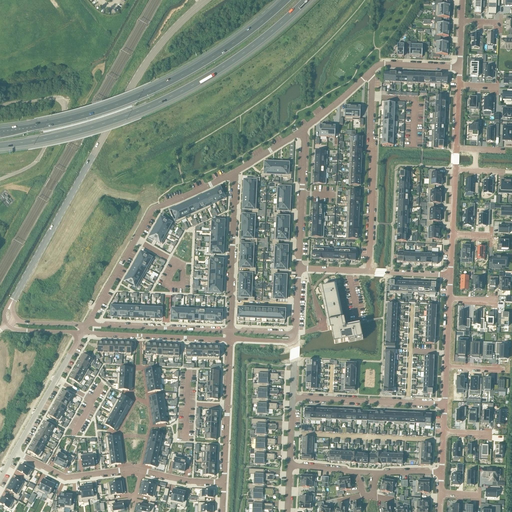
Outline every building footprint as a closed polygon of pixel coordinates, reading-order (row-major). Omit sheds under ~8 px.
[(488,0),(488,4),(487,4),(487,9),(488,9),(488,14),(495,14),(496,7),(499,7),(499,0),(488,0)] [(450,6),(450,5),(442,5),(442,2),(436,2),(435,5),(436,5),(435,11),(450,12),(450,8),(450,6)] [(435,17),(435,20),(441,21),(441,18),(449,18),(449,15),(450,15),(450,12),(435,11),(435,17)] [(435,24),(434,30),(436,30),(449,30),(449,27),(449,24),(441,24),(441,21),(435,20),(435,24)] [(449,36),(448,36),(448,34),(449,34),(449,30),(436,30),(435,36),(434,35),(434,39),(440,39),(441,36),(449,37),(449,36)] [(472,42),(472,47),(474,48),(479,48),(479,46),(483,46),(483,37),(480,37),(480,34),(478,34),(473,33),(472,33),(472,38),(472,39),(472,42)] [(497,45),(497,42),(497,40),(494,39),(494,35),(487,34),(487,38),(486,38),(486,42),(487,42),(487,45),(487,46),(493,46),(493,45),(494,45),(497,45)] [(501,40),(501,49),(506,49),(506,50),(507,51),(508,51),(509,51),(510,51),(510,50),(510,49),(511,49),(511,36),(508,37),(508,41),(501,40)] [(448,43),(440,42),(440,39),(434,39),(434,42),(436,42),(436,48),(448,49),(449,45),(448,45),(448,43)] [(395,52),(397,52),(397,56),(398,56),(398,57),(402,57),(402,56),(403,56),(404,48),(407,48),(407,42),(404,42),(404,44),(398,44),(397,44),(397,48),(395,48),(395,52)] [(407,42),(407,48),(410,49),(409,57),(410,57),(410,56),(412,57),(416,57),(416,45),(410,45),(411,42),(407,42)] [(426,49),(426,43),(422,43),(422,45),(416,45),(416,57),(419,58),(419,57),(422,57),(422,49),(426,49)] [(433,54),(433,58),(440,58),(440,55),(448,55),(448,52),(448,53),(448,49),(436,48),(434,48),(433,54)] [(478,75),(481,75),(481,60),(470,60),(469,74),(471,74),(471,77),(478,78),(478,75)] [(482,64),(482,75),(485,75),(485,78),(493,78),(493,67),(486,67),(486,64),(482,64)] [(511,89),(509,90),(509,93),(503,93),(503,100),(506,100),(506,104),(511,104),(511,101),(511,100),(511,89)] [(476,103),(476,97),(470,97),(470,100),(469,100),(468,105),(469,105),(469,109),(479,110),(479,104),(476,103)] [(492,98),(484,98),(483,111),(494,112),(494,105),(491,105),(492,98)] [(352,120),(353,105),(348,105),(348,106),(345,106),(345,105),(344,120),(352,120)] [(357,105),(353,105),(352,120),(360,120),(361,106),(360,106),(357,106),(357,105)] [(503,113),(503,118),(511,118),(511,109),(507,109),(503,109),(503,113)] [(327,137),(328,124),(323,124),(323,125),(320,125),(319,137),(320,137),(327,137)] [(332,125),(328,124),(327,137),(335,137),(334,138),(335,138),(336,125),(335,125),(335,126),(332,126),(332,125)] [(468,126),(468,132),(472,132),(472,136),(478,136),(478,133),(481,133),(481,127),(478,126),(479,124),(472,124),(472,126),(468,126)] [(487,142),(489,142),(494,142),(494,138),(494,135),(498,135),(498,125),(494,125),(494,130),(490,130),(487,130),(487,134),(487,142)] [(503,141),(511,141),(511,127),(503,127),(503,126),(500,125),(500,134),(503,134),(503,141)] [(262,171),(261,178),(265,178),(265,177),(271,177),(271,174),(271,163),(266,162),(265,162),(265,171),(262,171)] [(282,175),(282,177),(285,177),(287,178),(287,179),(291,179),(291,172),(291,173),(288,172),(288,163),(282,163),(282,175)] [(435,170),(429,170),(429,173),(429,179),(443,180),(443,177),(442,176),(442,174),(435,173),(435,170)] [(244,180),(244,181),(244,187),(256,188),(257,188),(257,181),(260,181),(260,178),(253,178),(254,178),(253,179),(253,180),(253,181),(244,180)] [(443,183),(443,180),(429,179),(429,185),(428,185),(428,188),(434,188),(435,185),(441,186),(441,183),(443,183)] [(466,179),(465,185),(466,185),(466,188),(465,188),(468,189),(468,193),(474,193),(478,193),(478,186),(475,186),(475,184),(475,179),(466,179)] [(507,194),(508,181),(507,181),(507,180),(503,179),(503,181),(501,181),(501,187),(498,187),(498,193),(507,194)] [(493,180),(484,180),(483,194),(492,194),(493,180)] [(275,184),(275,187),(275,188),(276,188),(276,193),(276,194),(277,194),(290,194),(290,188),(291,188),(281,187),(281,185),(282,185),(275,184)] [(215,190),(220,201),(225,199),(220,188),(215,190)] [(441,195),(441,192),(434,191),(434,188),(428,188),(428,191),(428,197),(442,198),(442,195),(441,195)] [(215,190),(210,192),(215,203),(220,201),(215,190)] [(210,192),(205,195),(210,205),(215,203),(210,192)] [(205,195),(200,197),(206,210),(211,207),(210,205),(205,195)] [(200,197),(195,199),(201,212),(206,210),(200,197)] [(441,204),(441,201),(442,201),(442,198),(428,197),(429,197),(429,203),(427,203),(427,206),(434,206),(434,203),(441,204)] [(195,199),(190,201),(196,214),(201,212),(195,199)] [(190,201),(185,204),(190,214),(191,217),(196,214),(190,201)] [(243,209),(252,210),(252,213),(258,213),(259,211),(259,210),(258,210),(257,209),(257,203),(256,203),(243,203),(243,209)] [(185,204),(180,206),(185,217),(189,215),(190,214),(185,204)] [(274,210),(274,214),(280,214),(280,211),(290,211),(289,211),(289,205),(277,204),(276,210),(274,210)] [(180,206),(176,208),(181,221),(186,219),(185,217),(180,206)] [(440,213),(440,210),(433,210),(434,206),(427,206),(427,209),(427,215),(441,216),(441,213),(440,213)] [(501,211),(501,212),(501,216),(511,216),(511,206),(501,206),(501,209),(501,211)] [(176,208),(170,210),(174,218),(176,223),(181,221),(176,208)] [(463,216),(463,222),(464,222),(464,224),(464,226),(471,226),(471,221),(472,219),(474,219),(474,210),(472,210),(472,212),(464,211),(464,216),(463,216)] [(478,226),(478,227),(486,227),(486,223),(486,221),(486,218),(489,219),(490,219),(490,216),(490,212),(488,211),(487,211),(484,211),(484,212),(483,215),(482,215),(479,215),(478,226)] [(242,215),(242,216),(243,216),(242,222),(254,222),(257,222),(257,216),(258,216),(258,213),(252,213),(252,216),(245,215),(242,215)] [(274,214),(273,217),(277,217),(277,223),(289,224),(289,218),(289,217),(288,217),(280,217),(280,214),(274,214)] [(440,222),(440,219),(441,219),(441,216),(427,215),(427,221),(426,224),(433,224),(433,221),(440,222)] [(161,218),(158,222),(169,229),(172,224),(165,219),(161,218)] [(158,223),(155,227),(168,234),(171,229),(169,229),(158,222),(158,223)] [(499,226),(498,233),(509,234),(509,227),(511,226),(511,222),(505,222),(505,226),(499,226)] [(439,231),(439,228),(433,228),(433,224),(426,224),(426,227),(428,227),(428,233),(440,234),(441,231),(439,231)] [(155,227),(153,232),(165,239),(168,234),(155,227)] [(153,232),(150,237),(162,244),(163,243),(165,239),(153,232)] [(241,238),(241,239),(250,239),(251,239),(251,242),(257,242),(257,239),(256,239),(256,233),(255,233),(242,232),(242,238),(241,238)] [(439,240),(439,237),(440,237),(440,234),(428,233),(427,239),(426,239),(426,242),(432,243),(432,239),(439,240)] [(272,240),(272,243),(279,243),(279,240),(288,241),(288,240),(288,237),(288,235),(288,234),(274,234),(274,240),(272,240)] [(498,241),(498,251),(508,251),(509,239),(499,239),(499,241),(498,241)] [(241,245),(241,251),(254,251),(254,246),(257,246),(257,245),(257,242),(251,242),(250,245),(244,245),(241,245)] [(272,243),(272,246),(273,246),(273,253),(274,253),(287,253),(288,247),(284,246),(279,246),(279,243),(272,243)] [(470,254),(470,250),(470,246),(466,246),(462,245),(462,247),(463,247),(463,250),(461,250),(461,259),(469,259),(469,263),(472,263),(473,254),(470,254)] [(478,246),(477,260),(485,260),(485,247),(478,246)] [(432,252),(432,264),(437,264),(438,257),(441,257),(441,250),(438,250),(438,252),(432,252)] [(141,252),(138,257),(151,264),(154,259),(141,252)] [(138,257),(136,262),(148,269),(151,265),(151,264),(138,257)] [(489,263),(489,268),(500,269),(500,266),(506,266),(507,258),(501,258),(501,257),(497,257),(497,258),(492,258),(492,263),(489,263)] [(136,262),(133,267),(145,274),(148,270),(148,269),(136,262)] [(240,268),(249,268),(249,271),(256,272),(256,268),(252,268),(252,262),(241,262),(240,268)] [(271,269),(271,272),(277,273),(278,270),(287,270),(287,264),(274,263),(274,269),(271,269)] [(133,267),(130,272),(143,279),(145,274),(133,267)] [(240,274),(240,280),(253,281),(253,275),(256,275),(256,272),(249,271),(249,274),(242,274),(240,274)] [(130,272),(128,277),(140,284),(143,279),(130,272)] [(271,272),(271,276),(272,276),(272,282),(273,282),(286,282),(286,276),(287,276),(284,276),(277,276),(277,273),(271,272)] [(472,276),(472,284),(475,284),(475,290),(482,290),(482,286),(484,286),(484,279),(476,279),(476,276),(472,276)] [(498,276),(488,276),(488,283),(489,283),(489,290),(495,291),(495,285),(496,285),(498,285),(498,276)] [(128,277),(125,282),(137,289),(140,284),(128,277)] [(499,278),(498,290),(502,290),(502,291),(510,292),(511,279),(500,278),(499,278)] [(335,284),(322,287),(330,323),(328,323),(329,327),(330,330),(331,330),(333,337),(337,336),(339,343),(348,341),(363,338),(361,328),(360,324),(346,327),(346,326),(345,326),(344,326),(343,327),(343,325),(342,323),(342,320),(336,291),(335,292),(334,289),(336,289),(335,284)] [(239,297),(245,298),(248,298),(248,300),(254,301),(255,299),(255,298),(253,298),(253,295),(253,293),(253,292),(251,292),(239,291),(239,297)] [(270,298),(270,301),(276,302),(276,299),(286,299),(285,299),(286,293),(274,293),(271,292),(271,298),(270,298)] [(459,317),(458,321),(459,321),(459,326),(466,327),(466,328),(470,328),(470,323),(470,319),(466,319),(467,318),(467,312),(460,311),(460,317),(459,317)] [(477,312),(474,312),(473,325),(480,325),(480,330),(484,330),(484,319),(481,319),(481,312),(478,312),(477,312)] [(494,313),(488,313),(487,326),(497,326),(497,319),(494,319),(494,313)] [(498,315),(498,324),(500,324),(500,326),(508,326),(509,314),(501,313),(501,315),(498,315)] [(457,355),(457,357),(458,357),(465,357),(465,358),(465,356),(465,351),(468,351),(469,341),(459,341),(458,347),(458,350),(457,352),(458,352),(458,355),(457,355)] [(94,350),(92,354),(95,355),(97,352),(103,353),(104,342),(98,342),(98,344),(98,345),(98,348),(98,350),(94,350)] [(470,351),(470,357),(473,357),(473,358),(479,358),(479,357),(481,357),(481,345),(479,345),(479,343),(472,343),(472,346),(470,346),(470,351)] [(486,357),(486,359),(492,359),(492,352),(496,352),(496,343),(492,343),(492,344),(486,344),(486,347),(483,346),(482,357),(486,357)] [(499,355),(499,359),(507,359),(507,348),(507,346),(506,346),(504,346),(504,344),(500,344),(500,343),(499,344),(497,344),(497,343),(496,343),(496,352),(496,355),(499,355)] [(83,354),(81,359),(90,365),(92,366),(95,361),(93,359),(95,355),(92,354),(90,358),(89,358),(88,357),(85,355),(83,354)] [(81,359),(78,364),(87,369),(90,365),(81,359)] [(78,364),(75,369),(87,375),(89,370),(87,369),(78,364)] [(159,367),(144,370),(145,376),(160,373),(159,367)] [(75,369),(73,373),(84,380),(85,377),(87,375),(75,369)] [(253,369),(253,374),(259,374),(258,384),(263,384),(263,374),(268,374),(268,369),(253,369)] [(73,373),(70,379),(73,380),(76,383),(81,385),(84,380),(73,373)] [(263,374),(263,384),(268,384),(268,380),(278,380),(278,374),(268,374),(263,374)] [(464,384),(464,377),(457,377),(457,381),(456,381),(455,385),(457,385),(456,393),(463,394),(463,391),(467,391),(467,384),(464,384)] [(471,386),(470,391),(477,391),(477,395),(481,395),(481,385),(478,385),(478,378),(471,377),(471,383),(471,384),(471,385),(471,386)] [(482,380),(482,391),(490,391),(490,397),(494,397),(494,396),(494,391),(493,391),(493,385),(491,385),(491,378),(485,378),(485,380),(482,380)] [(494,396),(498,396),(498,392),(505,392),(506,388),(508,388),(508,380),(504,380),(505,379),(498,378),(498,386),(494,385),(494,391),(494,396)] [(162,384),(147,386),(148,393),(161,391),(160,385),(162,384)] [(253,384),(253,389),(258,389),(258,394),(258,399),(262,399),(263,388),(268,389),(268,384),(263,384),(258,384),(255,384),(254,384),(253,384)] [(263,388),(262,399),(267,399),(267,395),(277,395),(278,389),(268,389),(263,388)] [(60,396),(71,403),(71,402),(70,402),(73,397),(73,396),(63,391),(62,392),(60,396)] [(164,394),(148,397),(149,403),(165,400),(164,394)] [(117,399),(130,407),(133,402),(122,395),(119,400),(117,399)] [(57,401),(68,408),(68,407),(71,403),(60,396),(57,401)] [(117,399),(114,404),(125,410),(128,406),(130,407),(117,399)] [(252,399),(252,404),(257,404),(257,411),(257,414),(262,415),(262,403),(267,404),(267,399),(262,399),(258,399),(256,399),(252,399)] [(55,405),(54,406),(63,411),(66,407),(68,408),(57,401),(57,402),(55,405)] [(262,403),(262,415),(266,415),(267,410),(277,410),(277,404),(267,404),(262,403)] [(114,404),(112,409),(122,415),(125,410),(114,404)] [(480,404),(473,404),(473,410),(470,410),(469,422),(476,423),(476,418),(476,413),(480,413),(480,404)] [(482,411),(481,423),(489,424),(489,418),(489,415),(489,413),(493,413),(493,404),(488,404),(488,411),(482,411)] [(52,410),(52,411),(63,417),(62,416),(64,412),(63,411),(54,406),(52,410)] [(456,410),(456,422),(462,422),(462,415),(466,416),(466,408),(462,407),(462,410),(456,410)] [(109,414),(110,414),(120,420),(122,415),(112,409),(109,414)] [(52,411),(49,416),(59,422),(60,422),(63,417),(52,411)] [(504,412),(497,411),(496,424),(504,424),(503,424),(504,424),(504,411),(504,412)] [(106,418),(117,424),(120,420),(110,414),(107,419),(106,418)] [(106,418),(103,424),(114,430),(117,424),(106,418)] [(251,419),(251,424),(256,425),(256,434),(261,435),(261,424),(266,424),(266,420),(251,419)] [(45,422),(42,427),(53,433),(55,428),(54,427),(52,426),(45,422)] [(261,424),(261,435),(265,435),(266,430),(276,431),(276,425),(266,424),(261,424)] [(42,427),(40,431),(50,437),(53,433),(42,427)] [(40,432),(37,436),(47,442),(48,442),(46,441),(49,437),(50,438),(50,437),(40,431),(40,432)] [(150,431),(149,437),(163,441),(163,440),(161,440),(163,434),(150,431)] [(251,434),(250,439),(256,440),(256,443),(255,449),(260,449),(261,439),(265,439),(265,435),(261,435),(256,434),(253,434),(251,434)] [(121,435),(105,437),(106,444),(121,442),(121,435)] [(35,441),(45,447),(45,446),(47,442),(37,436),(35,441)] [(149,437),(149,438),(152,438),(150,443),(161,446),(163,441),(149,437)] [(261,439),(260,449),(265,450),(265,445),(275,446),(275,440),(265,439),(261,439)] [(34,441),(32,446),(43,453),(43,452),(42,452),(44,447),(45,447),(35,441),(34,441)] [(465,448),(465,452),(468,452),(468,455),(474,455),(474,458),(478,458),(478,453),(475,453),(475,451),(475,445),(468,445),(468,448),(465,448)] [(479,446),(479,460),(480,460),(486,460),(487,460),(487,462),(490,462),(490,455),(488,455),(488,446),(482,445),(482,446),(480,446),(479,446)] [(29,451),(28,452),(33,454),(40,458),(40,457),(43,453),(32,446),(31,447),(29,451)] [(493,452),(492,458),(502,459),(503,446),(496,446),(496,452),(493,452)] [(58,456),(54,463),(60,466),(66,455),(66,454),(61,451),(61,450),(58,448),(57,450),(55,454),(55,455),(58,456)] [(250,449),(250,454),(255,455),(255,459),(255,465),(259,465),(260,454),(265,454),(265,450),(260,449),(255,449),(250,449)] [(87,454),(89,467),(95,467),(94,458),(97,458),(96,451),(92,452),(93,453),(87,454)] [(81,453),(77,454),(78,461),(82,460),(82,464),(83,468),(88,467),(89,467),(87,454),(81,455),(81,453)] [(148,454),(147,459),(159,462),(160,457),(148,454)] [(173,454),(171,461),(174,461),(172,469),(178,470),(181,457),(176,456),(176,455),(173,454)] [(260,454),(259,465),(264,465),(264,460),(274,461),(275,454),(265,454),(260,454)] [(66,455),(60,466),(65,469),(69,461),(72,463),(75,457),(71,455),(70,457),(66,455)] [(181,457),(178,470),(184,472),(186,464),(189,465),(191,458),(187,457),(187,459),(181,457)] [(147,459),(145,465),(156,468),(158,462),(159,462),(147,459)] [(451,477),(451,482),(453,482),(452,486),(460,486),(460,474),(463,474),(463,465),(457,464),(457,474),(453,474),(453,477),(451,477)] [(21,466),(18,471),(25,475),(23,478),(27,480),(29,481),(31,478),(30,477),(33,472),(21,465),(21,466)] [(482,469),(482,477),(486,477),(489,477),(489,478),(489,481),(496,482),(496,481),(496,477),(497,477),(499,477),(500,477),(501,470),(497,470),(493,469),(493,468),(487,468),(487,469),(482,469)] [(249,469),(249,474),(254,475),(254,484),(259,484),(259,474),(264,474),(264,470),(249,469)] [(467,471),(466,486),(474,486),(474,482),(477,482),(477,472),(467,471)] [(259,474),(259,484),(263,485),(263,480),(274,481),(274,475),(264,474),(259,474)] [(10,484),(22,491),(25,486),(26,487),(28,483),(27,483),(22,480),(20,483),(13,479),(10,484)] [(35,490),(34,492),(37,493),(38,492),(43,494),(49,482),(44,480),(40,487),(37,486),(35,490)] [(49,482),(43,494),(48,497),(47,498),(51,500),(54,494),(51,492),(54,485),(49,482)] [(301,482),(301,488),(307,488),(308,488),(308,491),(315,491),(315,488),(314,488),(314,486),(314,482),(301,482)] [(145,483),(143,489),(156,492),(158,486),(148,484),(145,483)] [(10,484),(7,489),(14,493),(13,496),(19,500),(20,496),(19,496),(22,491),(10,484)] [(248,484),(248,489),(250,489),(253,490),(253,495),(253,499),(258,499),(258,489),(263,489),(263,485),(259,484),(254,484),(248,484)] [(340,491),(337,492),(337,495),(344,494),(343,491),(345,491),(347,490),(351,490),(350,484),(339,485),(340,491)] [(382,485),(380,491),(385,492),(387,492),(388,493),(388,496),(391,497),(394,497),(395,494),(392,493),(394,487),(382,485)] [(87,487),(86,487),(88,500),(94,499),(94,501),(98,500),(97,494),(95,494),(93,494),(92,486),(87,487)] [(80,496),(78,496),(79,503),(83,502),(83,501),(88,500),(86,487),(80,488),(81,493),(82,496),(80,496)] [(415,492),(414,492),(414,496),(420,496),(420,493),(429,493),(429,488),(415,487),(415,492)] [(486,489),(485,498),(486,498),(496,498),(497,491),(500,491),(500,487),(497,487),(492,487),(492,490),(490,490),(486,489)] [(109,496),(107,496),(108,500),(115,499),(114,498),(114,495),(122,494),(122,488),(108,490),(109,496)] [(142,495),(150,497),(149,500),(156,502),(157,498),(155,498),(156,492),(143,489),(142,495)] [(258,489),(258,499),(263,500),(263,495),(273,496),(273,493),(273,489),(263,489),(258,489)] [(168,497),(167,504),(171,505),(171,503),(177,504),(179,491),(174,490),(172,498),(168,497)] [(179,491),(177,504),(182,505),(182,507),(185,508),(187,501),(184,500),(185,492),(179,491)] [(198,497),(198,501),(205,501),(205,498),(213,498),(213,491),(200,491),(200,497),(198,497)] [(36,495),(32,493),(28,501),(32,504),(36,495)] [(300,496),(300,502),(313,503),(313,499),(314,497),(315,494),(308,493),(308,497),(300,496)] [(56,502),(55,509),(56,509),(57,509),(59,509),(59,507),(65,508),(66,495),(60,494),(59,502),(56,502)] [(66,495),(65,508),(70,509),(70,510),(74,511),(75,504),(71,504),(72,496),(66,495)] [(3,497),(0,501),(0,503),(11,510),(14,505),(15,505),(17,502),(12,499),(10,501),(3,497)] [(414,498),(414,502),(415,502),(414,508),(428,508),(428,502),(420,502),(420,499),(414,498)] [(248,499),(247,504),(248,504),(253,504),(253,510),(252,511),(257,511),(258,504),(262,504),(263,500),(258,499),(253,499),(250,499),(249,499),(248,499)] [(115,501),(108,502),(108,506),(110,506),(111,511),(121,511),(124,510),(124,503),(115,504),(115,501)] [(138,510),(142,511),(145,511),(153,511),(155,504),(149,502),(148,506),(140,504),(140,505),(138,510)] [(317,503),(316,507),(320,507),(319,511),(330,511),(331,508),(324,507),(324,505),(323,502),(317,503)] [(205,503),(198,503),(197,511),(212,511),(213,507),(205,506),(205,503)] [(353,511),(350,511),(361,511),(360,506),(359,506),(359,503),(352,503),(353,511)] [(403,508),(396,509),(396,511),(410,511),(410,510),(410,505),(404,503),(403,506),(403,508)]
